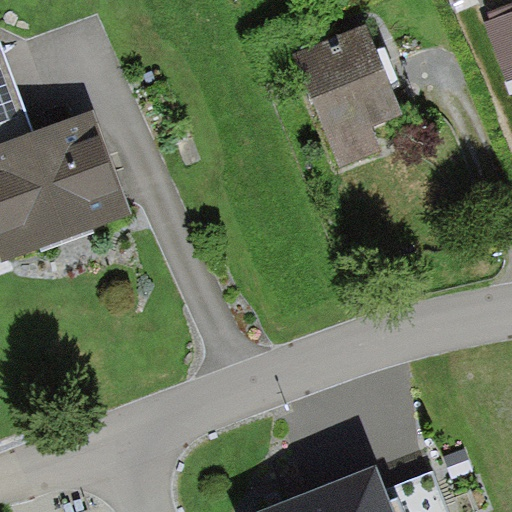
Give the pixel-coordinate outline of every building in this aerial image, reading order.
[(511,9),(484,20),(511,95),(511,9)] [(402,116),(362,21),(288,52),(338,170),(384,151),(375,127),(402,116)] [(0,262),(131,213),(92,108),(34,130),(0,41),(0,262)] [(259,511),(392,511),(389,502),(374,465),(259,511)] [(399,498),(389,502),(392,511),(447,511),(433,472),(395,487),(399,498)]
